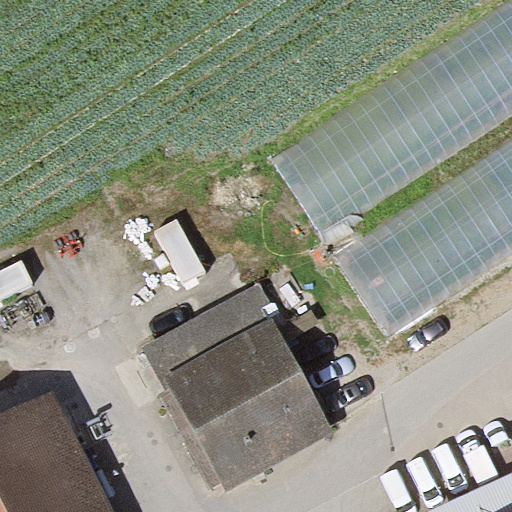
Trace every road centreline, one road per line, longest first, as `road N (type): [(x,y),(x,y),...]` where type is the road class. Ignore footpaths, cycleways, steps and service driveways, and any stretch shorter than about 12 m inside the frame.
road 1 (track): [(511,329),(433,386),(289,511)]
road 2 (track): [(173,511),(122,409),(92,378),(53,372),(0,388)]
